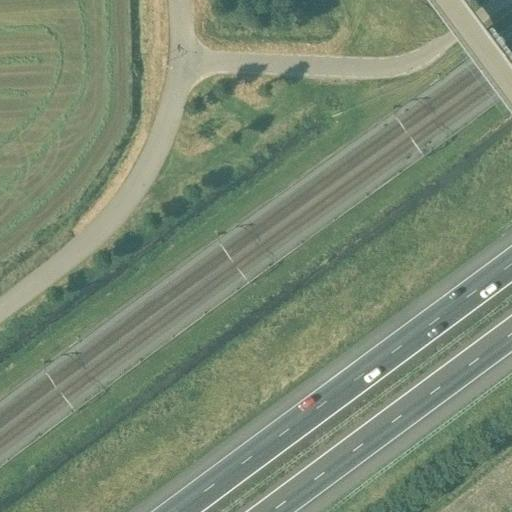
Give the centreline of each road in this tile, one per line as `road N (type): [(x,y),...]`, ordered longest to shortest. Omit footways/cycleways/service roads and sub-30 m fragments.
road 1 (motorway): [(511,263),(176,511)]
road 2 (unclassified): [(177,61),(388,67),(500,0)]
road 3 (unclassified): [(0,310),(78,251),(126,199),(162,132),(177,61)]
road 4 (motorway): [(273,511),(511,335)]
